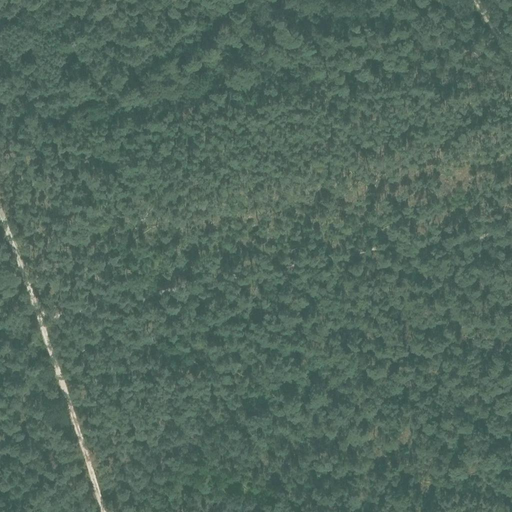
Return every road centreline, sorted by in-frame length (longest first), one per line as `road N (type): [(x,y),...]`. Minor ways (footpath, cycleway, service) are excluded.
road 1 (track): [(38,314),(280,253),(437,242),(511,218)]
road 2 (track): [(511,354),(414,389),(275,419),(244,450),(121,511)]
road 3 (track): [(38,314),(101,511)]
